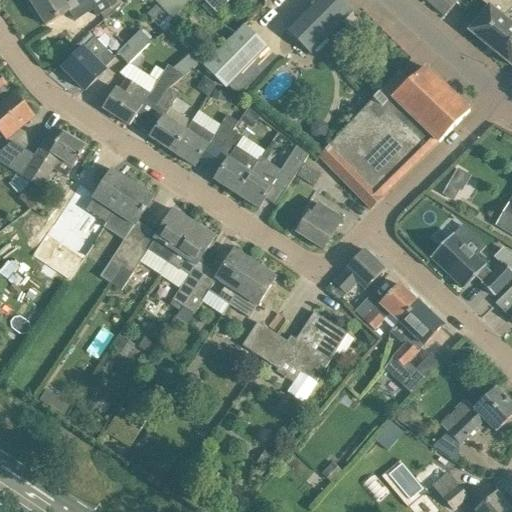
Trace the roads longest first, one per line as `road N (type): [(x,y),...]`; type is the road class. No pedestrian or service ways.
road 1 (residential): [(369,229),(319,275),(67,104),(0,31)]
road 2 (residential): [(511,360),(369,229)]
road 3 (residential): [(369,229),(499,96)]
road 4 (unclassified): [(499,96),(393,0)]
